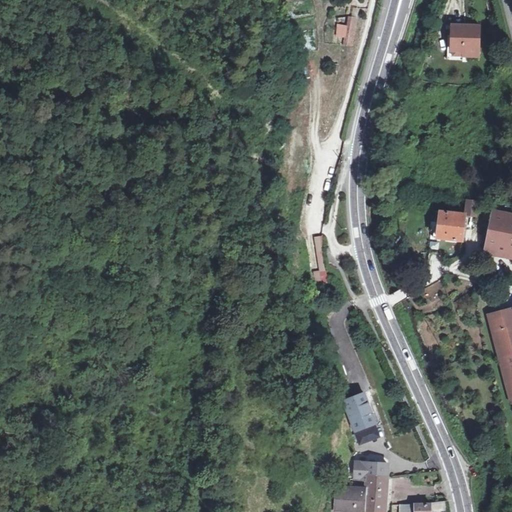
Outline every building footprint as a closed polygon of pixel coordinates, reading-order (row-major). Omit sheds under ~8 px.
[(337,24),(336,37),(344,38),(343,45),(355,46),(357,18),(347,17),(347,25),(337,24)] [(480,26),(454,25),(453,56),(479,57),(480,26)] [(511,215),(487,210),(485,218),(492,220),(487,247),(511,252),(511,215)] [(466,214),(437,211),(436,222),(432,222),(432,227),(435,227),(434,238),(463,241),(466,214)] [(313,285),(326,284),(324,236),(315,237),(317,271),(312,271),(313,285)] [(511,314),(490,320),(510,396),(511,395),(511,314)] [(359,429),(381,419),(368,393),(347,401),(359,429)] [(352,480),(366,480),(375,470),(393,473),(394,461),(354,460),(352,480)] [(365,511),(368,511),(391,511),(393,473),(375,470),(366,480),(366,486),(365,511)] [(334,510),(363,511),(365,511),(366,486),(336,484),(334,510)] [(439,511),(439,498),(423,499),(422,511),(439,511)] [(422,511),(423,499),(409,501),(409,511),(422,511)]
